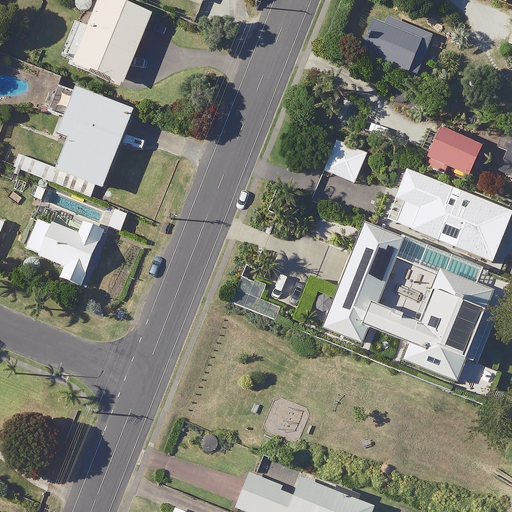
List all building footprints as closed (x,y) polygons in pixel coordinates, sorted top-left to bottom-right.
[(68,33),(58,58),(68,62),(66,65),(122,88),(152,18),(108,0),(99,0),(83,39),(68,33)] [(87,15),(93,0),(74,0),(71,8),(87,15)] [(379,27),(372,25),(360,58),(417,78),(432,35),(406,26),(382,17),(379,27)] [(360,30),(344,22),(335,41),(351,48),(360,30)] [(12,154),(2,179),(25,189),(30,176),(91,200),(95,190),(102,193),(133,115),(58,85),(47,113),(63,119),(56,138),(65,141),(54,170),(12,154)] [(418,151),(430,157),(427,161),(467,180),(481,152),(441,133),(439,138),(427,133),(418,151)] [(511,141),(502,137),(497,149),(506,154),(496,176),(511,182),(511,141)] [(411,233),(468,257),(470,253),(481,258),(501,212),(432,183),(411,233)] [(392,204),(363,192),(354,213),(382,226),(392,204)] [(38,255),(37,257),(64,267),(59,281),(81,289),(102,231),(81,224),(77,236),(35,221),(25,250),(38,255)] [(500,325),(511,294),(511,283),(363,224),(332,303),(317,297),(308,318),(323,324),(320,330),(361,346),(367,331),(407,348),(401,363),(453,384),(462,362),(475,367),(493,323),(500,325)] [(240,511),(371,511),(373,508),(299,479),(293,493),(247,474),(233,509),(240,511)]
